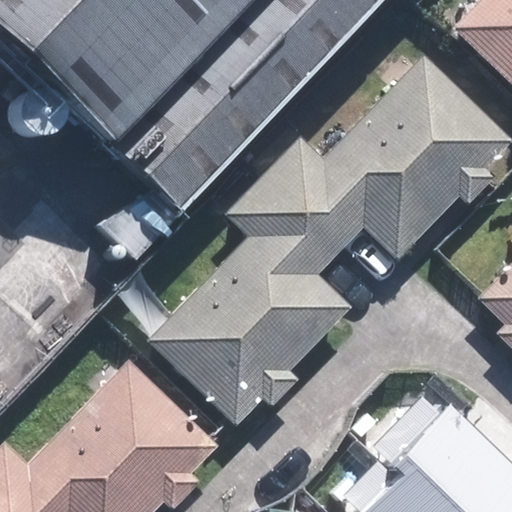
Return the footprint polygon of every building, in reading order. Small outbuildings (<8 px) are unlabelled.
[(0,0),(0,35),(176,206),(380,0),(0,0)] [(511,0),(461,0),(433,30),(511,105),(511,0)] [(249,175),(323,250),(347,227),(376,257),(440,194),(447,202),(474,176),(465,168),(491,143),(409,61),(303,164),(282,141),(249,175)] [(300,272),(323,250),(249,175),(209,212),(236,241),(136,340),(218,424),(245,398),(252,406),(279,379),(268,369),(332,306),(300,272)] [(511,249),(462,301),(488,325),(479,334),(508,361),(511,356),(511,249)] [(0,454),(0,511),(134,511),(145,501),(153,510),(181,481),(172,472),(199,446),(179,426),(174,431),(166,423),(171,419),(111,360),(10,463),(0,454)] [(445,447),(426,466),(471,511),(511,511),(511,415),(489,393),(440,443),(445,447)] [(471,511),(426,468),(399,495),(394,491),(374,511),(471,511)]
